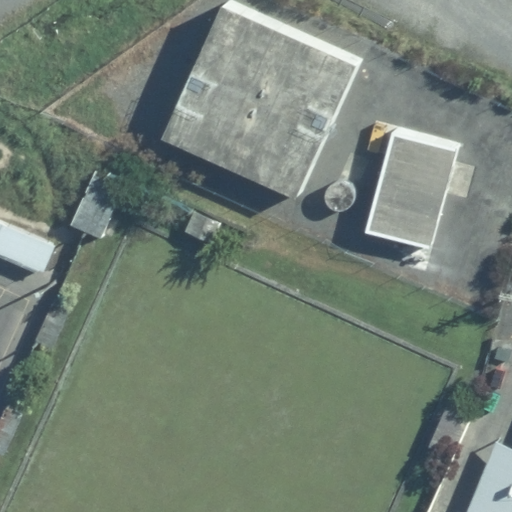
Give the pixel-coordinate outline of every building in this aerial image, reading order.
[(366,55),(245,0),(226,0),(168,128),(304,190),(366,55)] [(482,177),(339,117),(288,240),(430,299),(482,177)] [(127,176),(102,165),(78,220),(103,231),(127,176)] [(0,211),(0,249),(46,272),(61,241),(0,211)] [(511,511),(511,366),(449,511),(511,511)]
